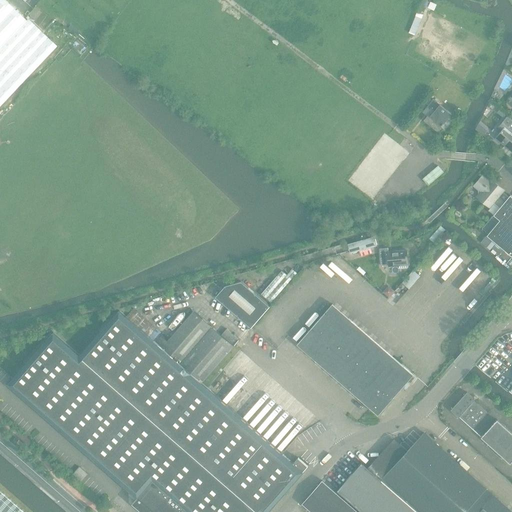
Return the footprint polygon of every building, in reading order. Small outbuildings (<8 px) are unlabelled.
[(0,0),(0,107),(57,47),(27,19),(25,21),(3,0),(0,0)] [(430,2),(428,8),(434,10),(437,5),(430,2)] [(418,10),(409,33),(415,35),(424,12),(418,10)] [(433,100),(432,101),(429,99),(425,103),(428,106),(435,111),(430,116),(429,115),(423,121),(437,132),(452,114),(433,100)] [(500,109),(497,112),(503,117),(506,114),(500,109)] [(496,138),(511,151),(511,121),(507,117),(499,127),(503,130),(496,138)] [(438,166),(423,179),(428,185),(444,172),(438,166)] [(482,176),(474,186),(479,190),(479,194),(477,197),(490,207),(494,203),(500,208),(494,215),(500,220),(489,234),(487,236),(493,240),(511,256),(511,255),(511,196),(510,195),(509,197),(502,192),(504,190),(491,180),(490,182),(482,176)] [(487,236),(482,242),(488,246),(492,241),(493,240),(487,236)] [(374,237),(348,244),(350,253),(358,251),(359,255),(361,256),(372,253),(370,248),(377,246),(374,237)] [(408,268),(406,250),(388,252),(387,248),(379,249),(380,266),(388,265),(388,267),(398,266),(399,269),(408,268)] [(298,274),(292,270),(287,275),(282,271),(261,295),(272,304),(298,274)] [(216,297),(251,328),(270,306),(241,282),(225,286),(216,297)] [(388,286),(383,292),(389,298),(395,291),(388,286)] [(413,375),(348,319),(332,305),(297,345),(378,415),(413,375)] [(7,385),(52,425),(137,498),(131,505),(139,511),(268,511),(303,472),(307,466),(298,458),(294,463),(249,424),(201,383),(239,340),(226,329),(221,335),(193,310),(167,341),(159,334),(154,341),(119,310),(80,355),(53,332),(7,385)] [(460,416),(473,428),(487,412),(474,401),(475,400),(467,392),(451,410),(459,417),(460,416)] [(435,398),(423,407),(426,411),(437,401),(435,398)] [(481,438),(509,464),(511,461),(511,433),(497,420),(481,438)] [(509,511),(496,499),(423,433),(382,480),(361,462),(337,490),(361,511),(509,511)] [(79,467),(73,474),(81,482),(88,474),(79,467)] [(357,511),(322,481),(302,503),(311,511),(357,511)] [(0,511),(24,511),(0,490),(0,511)]
